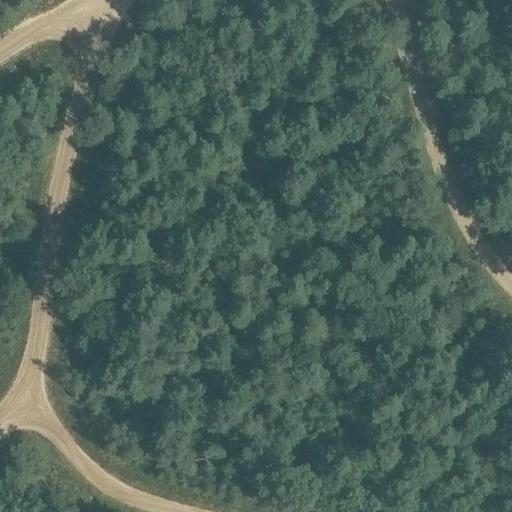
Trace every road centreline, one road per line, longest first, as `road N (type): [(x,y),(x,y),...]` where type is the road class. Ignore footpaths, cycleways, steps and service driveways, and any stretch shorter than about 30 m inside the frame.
road 1 (track): [(104,0),(55,198),(29,391),(0,420)]
road 2 (track): [(511,289),(455,202),(393,0)]
road 3 (track): [(29,391),(85,468),(118,493),(172,511)]
